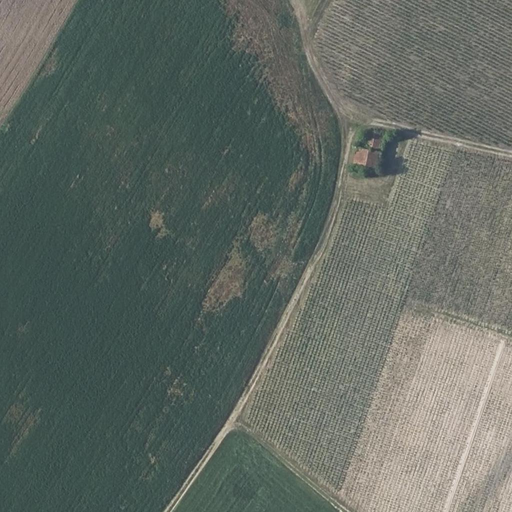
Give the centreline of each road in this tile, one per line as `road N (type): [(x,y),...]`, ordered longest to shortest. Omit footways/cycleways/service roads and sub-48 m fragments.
road 1 (track): [(168,511),(233,415),(295,299),(340,189),(351,127),(310,44),(309,25),(326,0)]
road 2 (track): [(351,127),(401,126),(511,155)]
road 3 (track): [(233,415),(348,511)]
